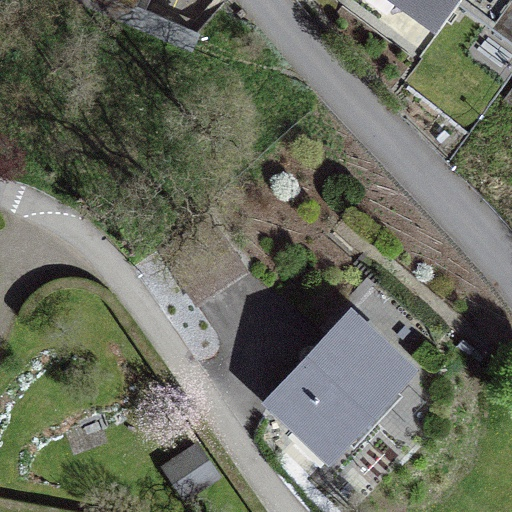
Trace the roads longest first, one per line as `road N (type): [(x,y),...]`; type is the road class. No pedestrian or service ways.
road 1 (residential): [(0,197),(55,217),(124,286),(292,511)]
road 2 (residential): [(511,268),(264,0)]
